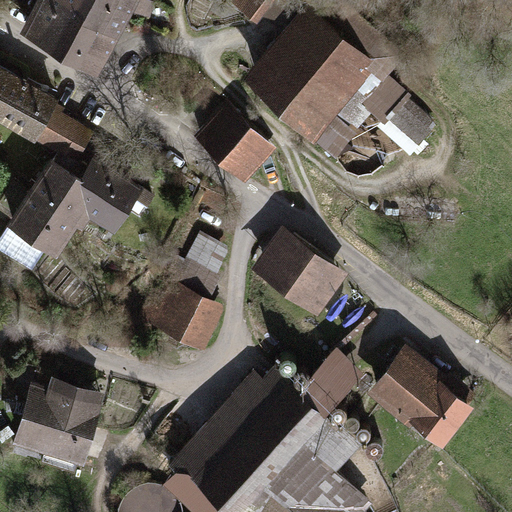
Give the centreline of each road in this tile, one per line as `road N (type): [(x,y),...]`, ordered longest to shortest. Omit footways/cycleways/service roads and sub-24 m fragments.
road 1 (residential): [(0,315),(75,351),(193,380),(214,371),(231,343),(243,233),(271,202)]
road 2 (unclassified): [(271,202),(0,27)]
road 3 (unclassified): [(511,380),(271,202)]
road 4 (track): [(315,231),(307,188),(275,127),(187,47)]
road 5 (track): [(176,381),(118,458),(103,511)]
